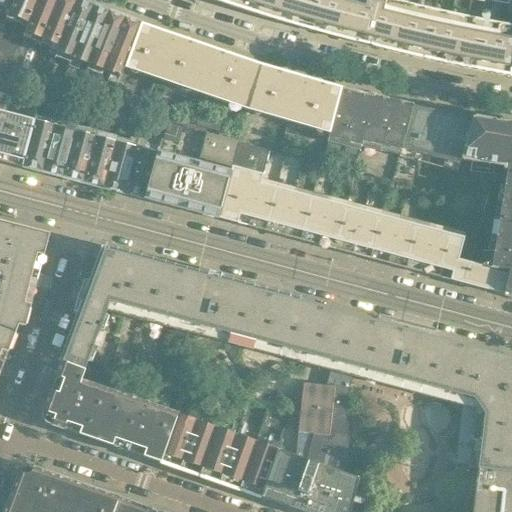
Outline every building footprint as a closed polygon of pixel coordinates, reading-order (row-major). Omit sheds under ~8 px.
[(0,0),(0,7),(8,11),(13,0),(0,0)] [(13,0),(8,11),(5,18),(5,19),(28,29),(31,21),(40,0),(13,0)] [(56,50),(77,0),(76,0),(40,0),(31,21),(28,29),(24,37),(32,40),(51,48),(56,50)] [(77,0),(56,50),(55,53),(72,60),(93,6),(77,0)] [(210,0),(223,4),(256,15),(290,25),(323,35),(406,56),(440,63),(474,70),(509,77),(511,61),(511,26),(500,24),(483,21),(467,18),(450,14),(434,11),(417,7),(401,3),(389,0),(210,0)] [(109,13),(93,6),(72,60),(70,68),(77,71),(80,63),(89,66),(109,13)] [(8,11),(0,7),(0,15),(5,18),(8,11)] [(122,18),(109,13),(89,66),(103,72),(122,18)] [(141,25),(122,18),(103,72),(110,74),(107,83),(116,86),(119,77),(120,77),(141,25)] [(141,75),(165,83),(179,44),(181,39),(142,25),(125,69),(126,70),(128,65),(143,70),(141,75)] [(0,94),(10,97),(32,40),(24,37),(24,38),(17,55),(11,52),(0,48),(0,94)] [(221,52),(191,42),(189,47),(179,44),(165,83),(177,87),(179,82),(194,87),(192,92),(206,97),(219,58),(221,52)] [(262,66),(230,56),(228,61),(219,58),(206,97),(248,111),(249,106),(262,66)] [(278,71),(262,66),(249,106),(265,110),(263,115),(290,123),(303,78),(288,74),(286,79),(277,76),(278,71)] [(53,93),(57,82),(46,78),(42,88),(53,93)] [(311,86),(313,81),(303,78),(290,123),(311,129),(313,124),(328,129),(340,89),(322,84),(321,89),(311,86)] [(340,89),(328,129),(327,134),(328,134),(328,138),(361,147),(363,142),(374,97),(340,89)] [(0,94),(0,155),(4,157),(19,99),(10,97),(0,94)] [(393,102),(374,97),(363,142),(382,146),(400,151),(412,106),(393,102)] [(61,98),(59,108),(73,112),(75,102),(61,98)] [(19,99),(4,157),(21,161),(19,167),(22,167),(35,116),(35,115),(38,104),(19,99)] [(471,119),(413,107),(412,106),(400,151),(399,157),(456,173),(460,161),(471,119)] [(35,116),(22,167),(42,173),(58,114),(51,112),(50,119),(35,116)] [(76,126),(67,123),(68,117),(58,114),(42,173),(62,178),(75,131),(76,126)] [(199,114),(196,126),(218,131),(221,120),(199,114)] [(511,125),(471,119),(460,161),(471,163),(491,166),(503,168),(503,172),(506,172),(511,173),(511,125)] [(87,129),(76,126),(75,131),(62,178),(83,184),(99,125),(89,122),(87,129)] [(167,124),(164,135),(175,138),(178,127),(167,124)] [(117,137),(106,134),(108,127),(99,125),(83,184),(103,189),(117,137)] [(123,195),(139,136),(130,133),(129,140),(117,137),(103,189),(123,195)] [(216,219),(230,168),(237,142),(237,141),(209,133),(201,164),(161,153),(162,149),(157,148),(143,200),(216,219)] [(149,139),(139,136),(123,195),(143,200),(157,148),(148,145),(149,139)] [(364,212),(341,206),(271,188),(280,152),(269,149),(269,151),(237,142),(230,168),(216,219),(352,256),(364,212)] [(324,165),(354,172),(357,160),(327,153),(324,165)] [(511,189),(511,173),(506,172),(503,172),(495,171),(491,186),(511,189)] [(511,204),(511,189),(491,186),(487,201),(511,204)] [(511,223),(511,204),(487,201),(482,219),(498,221),(499,221),(511,223)] [(470,264),(476,242),(364,212),(352,256),(501,295),(508,272),(490,268),(478,266),(470,264)] [(25,327),(49,235),(0,221),(0,326),(22,335),(23,335),(16,332),(17,327),(25,327)] [(511,239),(511,223),(499,221),(498,221),(496,237),(511,239)] [(511,239),(496,237),(493,253),(511,256),(511,239)] [(511,359),(497,355),(109,252),(102,255),(86,297),(62,362),(85,371),(110,303),(166,317),(165,322),(295,357),(294,362),(330,371),(353,378),(384,386),(385,381),(446,397),(447,393),(462,397),(454,467),(511,473),(511,359)] [(511,256),(493,253),(490,268),(508,272),(511,272),(511,256)] [(511,272),(508,272),(501,295),(511,298),(511,272)] [(22,335),(0,326),(0,394),(7,376),(0,373),(3,365),(10,367),(22,335)] [(168,351),(158,349),(156,358),(167,360),(168,351)] [(134,365),(150,370),(153,359),(137,354),(134,365)] [(95,441),(112,393),(81,381),(85,371),(62,362),(42,416),(45,424),(95,441)] [(299,511),(349,511),(358,479),(343,474),(345,468),(348,455),(348,450),(349,447),(348,442),(348,439),(348,437),(348,434),(347,432),(346,427),(346,422),(346,417),(346,413),(346,408),(347,403),(347,398),(348,394),(349,389),(353,378),(330,371),(326,386),(303,384),(298,433),(305,434),(301,445),(311,447),(306,461),(277,451),(260,498),(288,508),(299,511)] [(160,463),(177,415),(112,393),(95,441),(160,463)] [(177,415),(160,463),(179,470),(196,422),(177,415)] [(196,422),(179,470),(200,478),(217,429),(196,422)] [(217,429),(200,478),(219,484),(236,436),(217,429)] [(236,436),(219,484),(239,491),(256,443),(236,436)] [(256,443),(239,491),(260,498),(277,451),(279,444),(272,442),(270,447),(256,443)] [(511,511),(511,473),(454,467),(454,471),(451,471),(449,472),(447,473),(445,474),(443,476),(441,477),(439,479),(438,481),(437,484),(436,486),(435,488),(435,491),(435,493),(435,496),(436,498),(437,501),(438,503),(439,505),(436,511),(511,511)] [(30,468),(20,472),(5,511),(53,511),(64,480),(30,468)] [(72,511),(81,486),(64,480),(53,511),(72,511)] [(92,511),(99,493),(81,486),(72,511),(92,511)] [(111,511),(117,499),(99,493),(92,511),(111,511)] [(135,511),(138,506),(117,499),(111,511),(135,511)]
